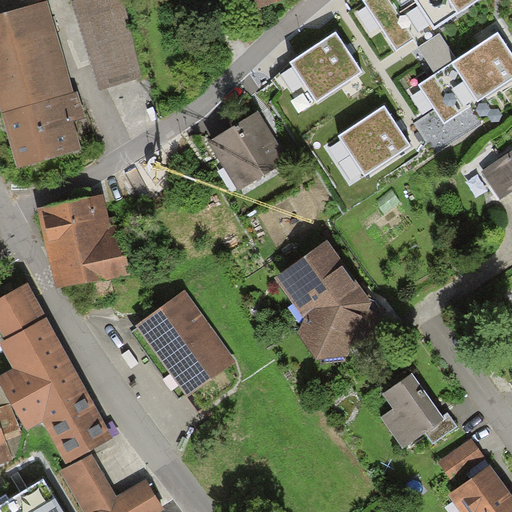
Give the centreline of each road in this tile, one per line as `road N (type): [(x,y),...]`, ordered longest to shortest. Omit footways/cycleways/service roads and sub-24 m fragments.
road 1 (residential): [(9,208),(161,134),(321,0)]
road 2 (residential): [(27,243),(108,389),(203,511)]
